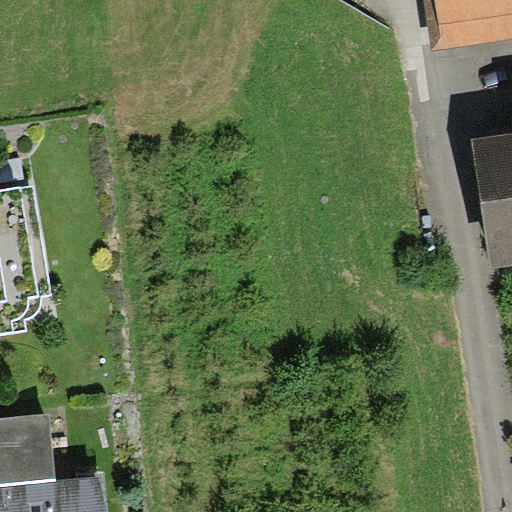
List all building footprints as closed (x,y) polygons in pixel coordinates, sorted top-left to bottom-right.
[(511,0),(423,0),(432,56),(511,44),(511,0)] [(511,149),(470,156),(489,285),(511,281),(511,149)] [(0,190),(0,335),(26,332),(26,319),(31,318),(38,313),(42,302),(42,297),(51,295),(35,185),(0,190)] [(0,421),(0,485),(53,481),(47,417),(0,421)] [(0,511),(103,511),(101,478),(53,481),(0,485),(0,511)]
